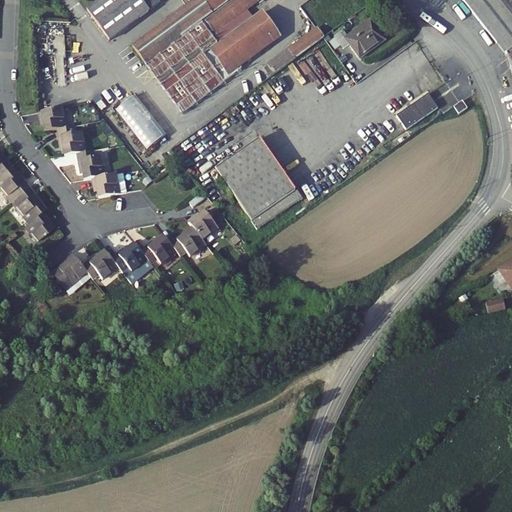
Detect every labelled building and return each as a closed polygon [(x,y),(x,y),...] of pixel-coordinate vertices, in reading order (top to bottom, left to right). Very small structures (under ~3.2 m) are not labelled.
[(159,3),(156,0),(100,0),(87,10),(109,40),(159,3)] [(146,63),(231,0),(195,0),(133,46),(146,63)] [(231,0),(146,63),(183,113),(225,81),(221,75),(273,37),(257,17),(219,45),(211,35),(258,0),(231,0)] [(511,0),(461,0),(506,55),(511,73),(511,0)] [(344,48),(349,44),(360,58),(385,39),(371,19),(345,38),(341,33),(335,37),(344,48)] [(317,28),(267,65),(272,71),(267,74),(269,78),(324,38),(317,28)] [(47,38),(48,54),(65,53),(64,37),(47,38)] [(406,130),(438,108),(428,94),(397,116),(406,130)] [(134,97),(114,112),(146,151),(165,136),(134,97)] [(460,114),(464,111),(468,108),(463,100),(454,106),(460,114)] [(65,128),(61,108),(39,113),(41,122),(43,122),(45,132),(57,130),(65,128)] [(76,154),(84,152),(81,133),(76,134),(74,126),(65,128),(57,130),(60,149),(63,148),(64,156),(76,154)] [(239,202),(282,171),(259,139),(216,169),(239,202)] [(107,148),(84,152),(76,154),(80,173),(83,172),(84,180),(96,178),(112,175),(107,148)] [(0,174),(10,167),(3,159),(5,157),(0,150),(0,174)] [(10,167),(0,174),(0,187),(6,196),(10,192),(14,198),(29,187),(18,173),(16,175),(10,167)] [(295,191),(282,171),(239,202),(246,213),(252,221),(257,229),(303,198),(297,190),(295,191)] [(97,198),(120,194),(116,174),(112,175),(96,178),(97,188),(95,188),(97,198)] [(306,192),(312,200),(337,182),(331,174),(306,192)] [(28,223),(40,213),(44,210),(37,202),(39,200),(29,187),(14,198),(19,204),(16,207),(28,223)] [(196,216),(188,222),(193,228),(203,240),(218,228),(206,212),(198,218),(196,216)] [(28,223),(24,226),(37,241),(55,227),(48,219),(47,221),(40,213),(28,223)] [(252,221),(246,213),(241,216),(246,225),(252,221)] [(203,240),(193,228),(187,233),(186,231),(170,243),(177,251),(181,257),(187,253),(190,257),(206,244),(203,240)] [(161,264),(177,251),(170,243),(164,236),(154,244),(152,242),(141,251),(148,259),(152,265),(158,260),(161,264)] [(125,248),(111,258),(118,266),(123,272),(129,268),(132,272),(148,259),(141,251),(135,243),(126,250),(125,248)] [(118,266),(111,258),(105,250),(97,256),(96,255),(82,265),(87,272),(93,279),(99,275),(102,279),(118,266)] [(87,272),(82,265),(73,254),(65,260),(67,262),(53,274),(63,287),(69,282),(71,285),(87,272)] [(511,254),(503,261),(507,267),(502,270),(508,278),(511,276),(511,254)] [(502,300),(485,304),(488,316),(505,311),(502,300)]
